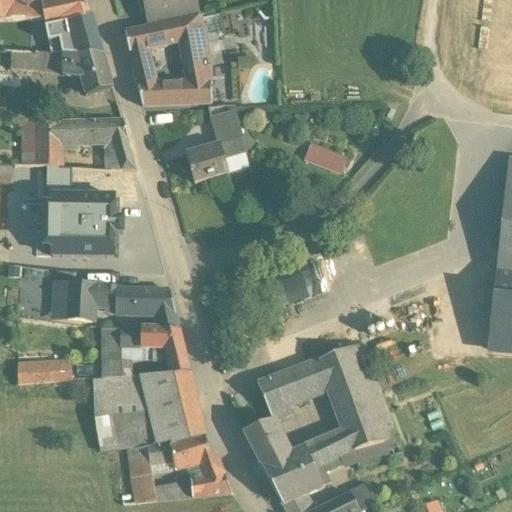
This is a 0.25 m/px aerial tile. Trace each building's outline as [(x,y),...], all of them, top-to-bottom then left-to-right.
[(13,11),(13,0),(0,0),(0,25),(27,25),(25,10),(13,11)] [(82,0),(63,5),(40,9),(25,10),(27,25),(38,25),(44,25),(45,32),(56,30),(93,22),(92,21),(90,22),(84,0),(82,0)] [(195,0),(141,0),(146,21),(148,21),(173,15),(176,29),(200,24),(195,0)] [(173,15),(148,21),(151,34),(174,29),(176,29),(173,15)] [(93,22),(56,30),(59,47),(80,43),(85,62),(104,62),(99,46),(93,22)] [(176,29),(174,29),(179,49),(187,91),(211,89),(211,72),(201,24),(200,24),(176,29)] [(0,58),(38,60),(38,25),(27,25),(0,25),(0,58)] [(151,34),(126,39),(130,60),(147,56),(179,49),(174,29),(151,34)] [(154,93),(151,74),(147,56),(130,60),(143,113),(168,112),(163,93),(154,93)] [(64,60),(51,59),(38,59),(38,60),(36,72),(35,77),(63,82),(64,60)] [(85,62),(76,63),(76,62),(64,60),(63,82),(83,86),(88,102),(113,94),(104,62),(85,62)] [(11,81),(0,80),(0,91),(10,92),(11,81)] [(187,91),(180,91),(187,111),(212,110),(211,89),(187,91)] [(180,91),(163,93),(168,112),(187,111),(180,91)] [(236,121),(211,128),(215,139),(239,133),(236,121)] [(124,127),(64,129),(63,148),(75,148),(113,146),(122,177),(137,178),(128,146),(129,146),(124,127)] [(64,129),(23,128),(23,155),(37,155),(36,172),(62,173),(63,155),(63,148),(64,129)] [(239,133),(215,139),(219,152),(233,149),(242,146),(239,133)] [(75,148),(63,148),(63,155),(76,156),(75,148)] [(219,152),(187,161),(195,189),(228,180),(224,165),(236,162),(233,149),(219,152)] [(345,167),(311,154),(306,169),(340,182),(345,167)] [(236,162),(224,165),(228,180),(240,177),(236,162)] [(511,169),(510,170),(498,276),(511,277),(511,169)] [(115,224),(116,202),(52,200),(52,210),(44,210),(44,213),(43,253),(51,253),(51,262),(115,263),(115,241),(124,241),(124,225),(115,224)] [(511,360),(511,277),(498,276),(489,358),(511,360)] [(95,293),(69,290),(67,325),(93,328),(94,307),(95,293)] [(137,297),(95,293),(94,307),(98,307),(97,314),(110,319),(111,308),(115,308),(115,320),(136,321),(137,297)] [(170,297),(137,297),(136,321),(157,321),(155,336),(161,336),(162,337),(180,337),(170,297)] [(122,354),(122,335),(103,335),(103,384),(122,384),(131,383),(131,382),(131,367),(122,368),(122,358),(122,354)] [(180,337),(162,337),(161,336),(155,336),(122,335),(122,354),(126,354),(153,354),(153,367),(167,368),(172,381),(190,380),(180,337)] [(361,352),(318,368),(330,398),(346,440),(354,455),(352,456),(353,459),(397,444),(361,352)] [(318,368),(257,392),(269,420),(330,398),(318,368)] [(70,369),(17,372),(18,390),(72,386),(70,369)] [(172,381),(147,382),(147,406),(161,405),(196,402),(190,380),(172,381)] [(147,382),(131,382),(131,383),(122,384),(123,400),(124,408),(147,406),(147,382)] [(103,384),(94,385),(94,401),(123,400),(122,384),(103,384)] [(196,402),(161,405),(169,427),(155,430),(159,450),(170,448),(171,451),(205,442),(201,421),(196,402)] [(291,462),(275,429),(245,441),(262,474),(281,510),(305,502),(322,496),(317,482),(326,478),(322,471),(314,476),(306,456),(291,462)] [(346,440),(306,456),(314,476),(322,471),(352,456),(354,455),(346,440)] [(205,442),(171,451),(173,468),(175,475),(200,468),(218,463),(217,461),(211,463),(205,442)] [(397,444),(353,459),(359,475),(403,459),(397,444)] [(159,450),(148,452),(151,472),(173,468),(171,451),(170,448),(159,450)] [(148,452),(129,455),(134,493),(132,493),(133,500),(134,509),(156,507),(155,497),(151,472),(148,452)] [(218,463),(200,468),(205,483),(190,486),(192,504),(232,500),(218,463)] [(190,486),(158,493),(158,496),(155,497),(156,507),(192,504),(190,486)] [(376,511),(369,492),(350,501),(356,511),(376,511)] [(133,500),(124,501),(125,510),(134,509),(133,500)] [(327,511),(356,511),(350,501),(327,511)] [(310,511),(305,502),(281,510),(282,511),(310,511)]
